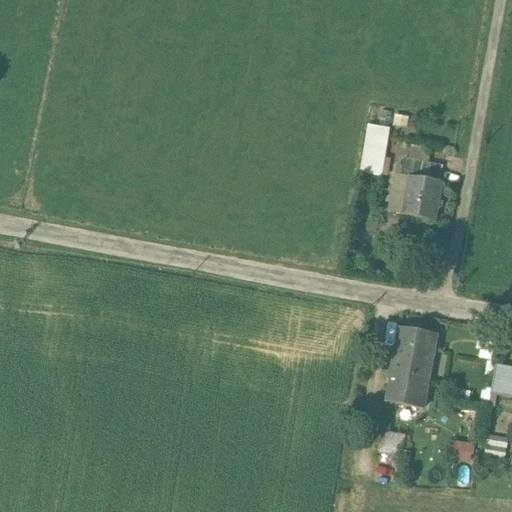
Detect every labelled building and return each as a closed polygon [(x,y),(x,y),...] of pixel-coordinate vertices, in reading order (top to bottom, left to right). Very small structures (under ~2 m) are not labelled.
[(386,135),(369,132),(362,174),(379,177),(386,135)] [(442,167),(403,160),(400,176),(410,178),(410,177),(439,183),(442,167)] [(396,175),(389,213),(403,215),(410,178),(400,176),(396,175)] [(439,183),(410,177),(410,178),(403,215),(402,216),(434,222),(441,183),(439,183)] [(437,336),(399,329),(385,403),(424,410),(427,391),(437,336)] [(511,368),(495,365),(490,395),(511,398),(511,368)] [(405,436),(383,432),(381,443),(402,447),(405,436)] [(402,447),(381,443),(379,454),(400,458),(402,447)] [(473,447),(453,444),(451,460),(471,463),(473,447)]
